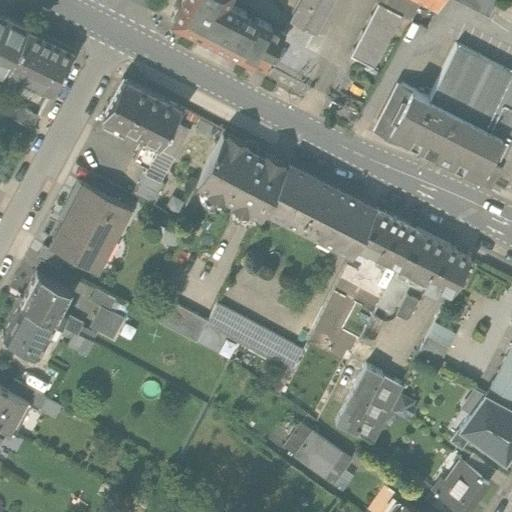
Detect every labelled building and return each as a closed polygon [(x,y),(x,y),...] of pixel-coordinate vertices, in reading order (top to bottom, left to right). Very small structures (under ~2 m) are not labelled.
[(177,0),(169,17),(264,66),(282,30),(223,0),(177,0)] [(223,0),(282,30),(288,21),(299,0),(223,0)] [(435,10),(440,0),(299,0),(288,21),(313,34),(331,0),(416,0),(419,1),(435,10)] [(400,37),(419,1),(416,0),(376,0),(350,54),(372,65),(390,31),(400,37)] [(496,0),(455,0),(488,17),(496,0)] [(0,72),(2,73),(5,75),(27,28),(0,14),(0,72)] [(72,50),(27,28),(5,75),(21,83),(26,72),(53,86),(72,50)] [(511,71),(456,43),(428,96),(500,135),(511,140),(511,71)] [(179,105),(121,75),(101,115),(143,137),(131,158),(146,166),(156,147),(173,155),(188,127),(172,119),(179,105)] [(479,177),(500,135),(428,96),(400,82),(378,124),(479,177)] [(30,127),(37,114),(17,104),(10,116),(30,127)] [(286,165),(221,132),(195,183),(259,216),(262,210),(286,165)] [(511,145),(511,140),(500,135),(479,177),(492,184),(511,145)] [(173,155),(156,147),(146,166),(143,171),(142,171),(137,181),(131,192),(153,203),(158,192),(157,192),(162,181),(159,180),(173,155)] [(288,161),(286,165),(262,210),(351,255),(357,245),(377,206),(288,161)] [(130,206),(75,177),(56,213),(61,215),(47,240),(97,267),(130,206)] [(388,260),(398,266),(418,228),(377,206),(357,245),(378,255),(374,264),(383,269),(388,260)] [(469,254),(418,228),(398,266),(393,275),(406,281),(410,273),(426,280),(423,286),(433,292),(436,285),(449,292),(469,254)] [(55,264),(62,251),(41,240),(34,252),(55,264)] [(34,267),(18,300),(52,318),(60,322),(66,312),(59,308),(70,286),(34,267)] [(219,300),(275,324),(283,307),(270,301),(278,284),(250,272),(244,284),(228,277),(219,300)] [(111,336),(122,316),(108,308),(114,296),(94,285),(88,298),(99,304),(88,324),(111,336)] [(195,340),(206,318),(155,289),(143,312),(195,340)] [(404,293),(393,313),(402,319),(408,317),(417,300),(404,293)] [(33,355),(52,318),(18,300),(1,331),(33,355)] [(215,301),(206,318),(195,340),(216,352),(227,334),(292,370),(303,350),(215,301)] [(345,331),(368,344),(383,318),(360,305),(345,331)] [(83,320),(69,313),(63,324),(77,332),(83,320)] [(454,330),(434,320),(417,352),(437,362),(454,330)] [(92,340),(77,332),(63,324),(59,331),(70,337),(67,342),(86,352),(92,340)] [(509,407),(511,401),(511,341),(485,394),(509,407)] [(401,382),(365,363),(334,421),(370,440),(401,382)] [(12,376),(6,386),(28,398),(27,400),(38,406),(45,394),(12,376)] [(0,383),(0,423),(12,429),(27,400),(28,398),(6,386),(0,383)] [(470,410),(450,437),(460,444),(468,434),(494,453),(498,448),(507,455),(511,448),(511,408),(509,407),(485,394),(473,387),(461,404),(470,410)] [(282,443),(294,452),(312,426),(301,418),(282,443)] [(0,423),(0,445),(6,448),(15,432),(12,429),(0,423)] [(353,455),(312,426),(294,452),(334,481),(353,455)] [(472,450),(465,461),(480,471),(478,473),(485,478),(493,466),(472,450)] [(478,473),(480,471),(465,461),(458,456),(444,477),(440,474),(424,497),(440,507),(446,499),(463,511),(477,492),(478,493),(488,479),(485,478),(478,473)] [(421,511),(404,499),(394,511),(421,511)]
